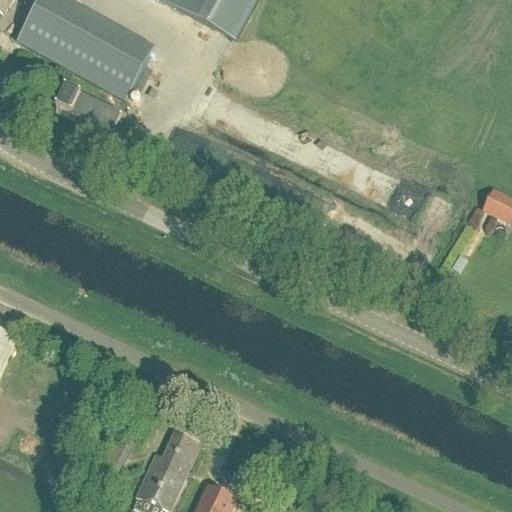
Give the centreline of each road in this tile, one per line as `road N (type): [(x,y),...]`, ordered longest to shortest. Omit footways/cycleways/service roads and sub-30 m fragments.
road 1 (tertiary): [(511,390),(0,147)]
road 2 (unclassified): [(459,511),(0,296)]
